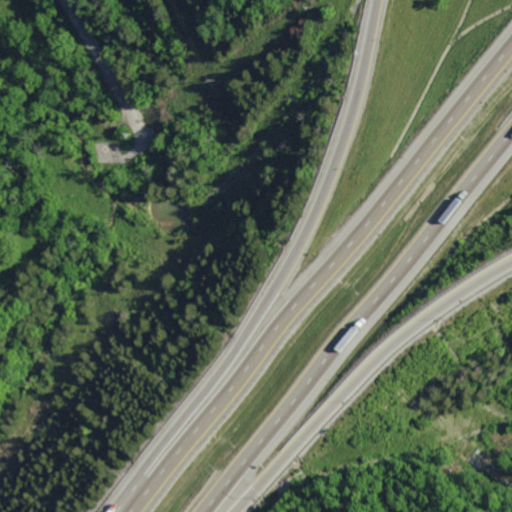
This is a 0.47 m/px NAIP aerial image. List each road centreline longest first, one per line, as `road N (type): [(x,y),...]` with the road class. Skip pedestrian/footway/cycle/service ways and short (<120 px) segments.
road 1 (motorway): [(511,41),(131,511)]
road 2 (motorway): [(377,0),(350,120),(309,231),(240,350),(119,511)]
road 3 (motorway): [(209,511),(511,138)]
road 4 (motorway): [(235,511),(407,336),(511,263)]
